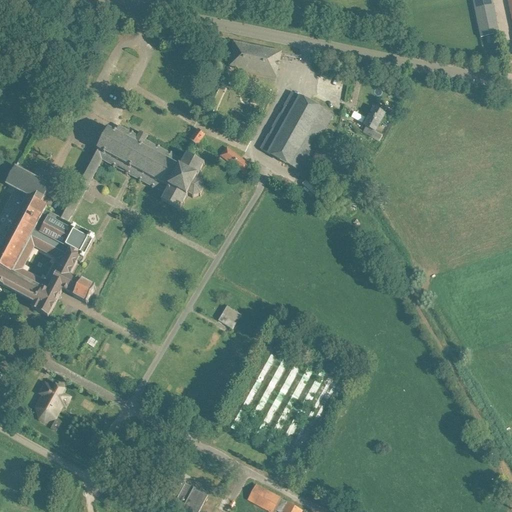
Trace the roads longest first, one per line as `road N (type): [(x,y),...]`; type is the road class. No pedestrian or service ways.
road 1 (tertiary): [(511,84),(127,4)]
road 2 (unclassified): [(146,511),(0,426)]
